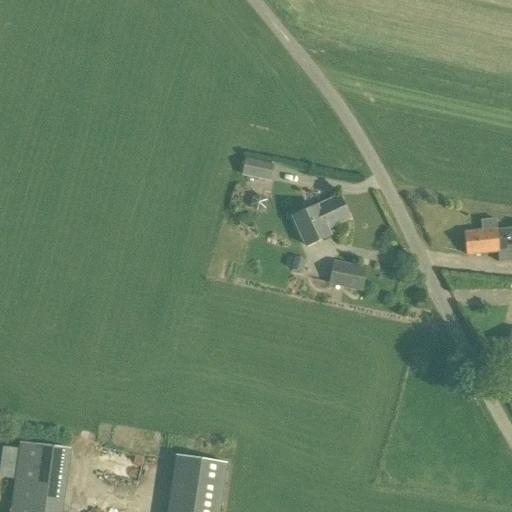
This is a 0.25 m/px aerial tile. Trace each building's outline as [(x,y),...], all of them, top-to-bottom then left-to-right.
[(270,183),(274,165),(245,159),(241,177),(270,183)] [(304,248),(329,237),(326,230),(348,220),(337,196),(315,206),(316,206),(290,218),(304,248)] [(511,228),(509,229),(509,230),(493,231),(493,230),(462,233),(464,256),(495,253),(496,264),(511,262),(511,228)] [(302,273),(305,261),(294,258),(291,271),(302,273)] [(362,293),(366,269),(333,262),(328,286),(362,293)] [(58,511),(67,450),(19,443),(10,511),(58,511)]
